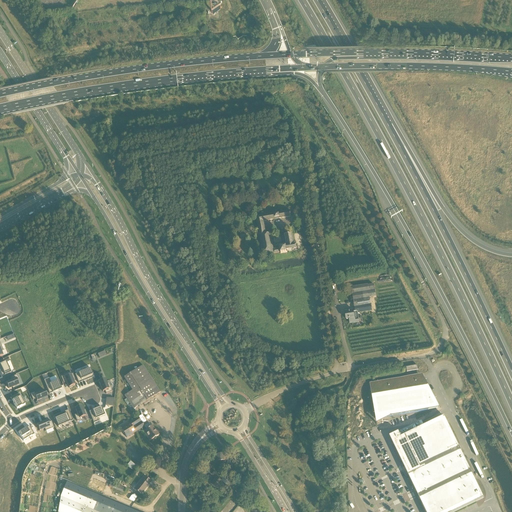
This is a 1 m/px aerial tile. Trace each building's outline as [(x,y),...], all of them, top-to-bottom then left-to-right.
[(293,154),(297,150),(286,139),(282,143),(293,154)] [(290,211),(256,217),(259,235),(260,235),(263,255),(280,252),(281,254),(287,253),(287,251),(297,249),(296,245),(294,246),(292,234),(285,236),(287,247),(273,249),(271,234),(271,233),(266,234),(263,221),(291,217),(290,211)] [(346,319),(349,319),(350,324),(359,322),(358,313),(371,311),(369,298),(376,297),(374,285),(351,288),(354,307),(355,310),(353,310),(349,311),(349,312),(345,312),(346,319)] [(8,361),(0,363),(0,364),(4,376),(13,373),(8,361)] [(130,403),(133,409),(160,392),(143,365),(135,370),(124,377),(132,391),(125,395),(127,399),(124,400),(127,405),(130,403)] [(90,369),(78,374),(82,382),(94,378),(90,369)] [(64,376),(61,377),(63,383),(65,382),(68,388),(69,389),(72,387),(75,386),(70,375),(64,377),(64,376)] [(440,408),(426,381),(419,382),(418,375),(369,383),(376,419),(440,408)] [(8,383),(7,384),(8,387),(9,387),(10,390),(20,386),(18,380),(20,380),(18,377),(12,378),(13,381),(7,383),(8,383)] [(106,377),(99,380),(103,390),(105,389),(107,392),(112,391),(111,387),(110,388),(106,377)] [(59,381),(48,385),(51,393),(62,389),(59,381)] [(35,391),(31,392),(33,398),(37,397),(38,400),(48,397),(45,390),(36,393),(35,391)] [(20,394),(12,398),(18,409),(26,406),(20,394)] [(106,398),(105,406),(113,407),(114,399),(106,398)] [(102,404),(90,408),(94,417),(105,413),(102,404)] [(78,416),(76,417),(78,423),(82,422),(81,420),(87,419),(83,408),(81,409),(80,408),(76,409),(77,410),(76,410),(78,416)] [(67,411),(55,415),(58,424),(70,420),(67,411)] [(402,437),(416,467),(417,469),(460,449),(444,416),(420,428),(418,423),(401,431),(404,436),(402,437)] [(141,428),(144,427),(138,417),(121,429),(127,438),(141,428)] [(47,419),(37,423),(40,430),(50,426),(50,428),(54,427),(51,421),(48,422),(47,419)] [(141,428),(149,441),(159,435),(157,431),(156,432),(152,426),(146,429),(144,427),(141,428)] [(29,427),(19,433),(23,441),(34,435),(29,427)] [(10,444),(8,446),(16,454),(20,449),(22,450),(24,447),(19,443),(17,445),(13,441),(12,441),(9,444),(10,444)] [(406,472),(419,497),(471,472),(460,449),(417,469),(416,467),(406,472)] [(2,455),(0,458),(0,464),(6,468),(10,459),(12,456),(3,452),(2,455)] [(214,455),(215,461),(227,460),(226,452),(214,455)] [(132,470),(136,465),(131,461),(127,465),(132,470)] [(223,482),(219,479),(221,476),(215,472),(210,477),(215,480),(212,484),(218,489),(223,482)] [(471,472),(419,497),(425,511),(454,511),(484,498),(471,472)] [(144,476),(134,489),(141,495),(151,482),(144,476)] [(137,511),(117,504),(73,485),(67,483),(61,497),(58,511),(137,511)]
